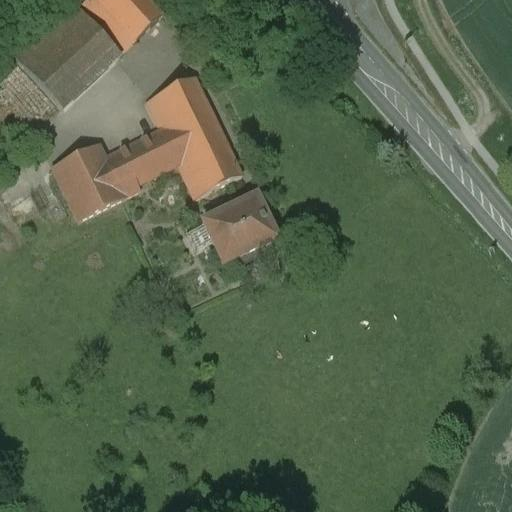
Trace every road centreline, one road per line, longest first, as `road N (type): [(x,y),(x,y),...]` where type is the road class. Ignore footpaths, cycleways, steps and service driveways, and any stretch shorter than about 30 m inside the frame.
road 1 (secondary): [(511,234),(310,0)]
road 2 (track): [(447,159),(485,122),(483,107),(423,0)]
